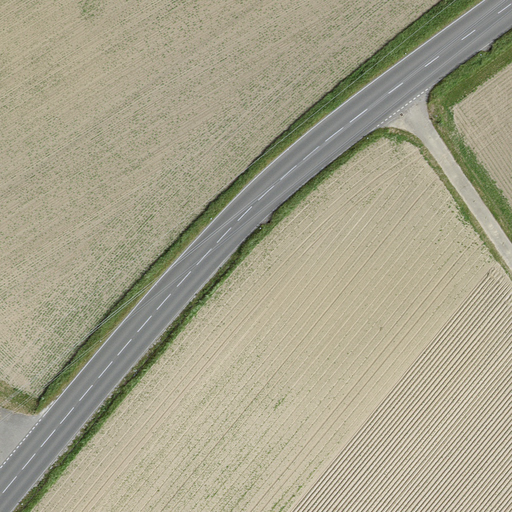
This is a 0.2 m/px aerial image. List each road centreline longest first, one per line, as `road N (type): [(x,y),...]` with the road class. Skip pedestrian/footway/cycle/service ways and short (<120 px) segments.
road 1 (primary): [(0,495),(263,194),(511,3)]
road 2 (track): [(511,258),(395,87)]
